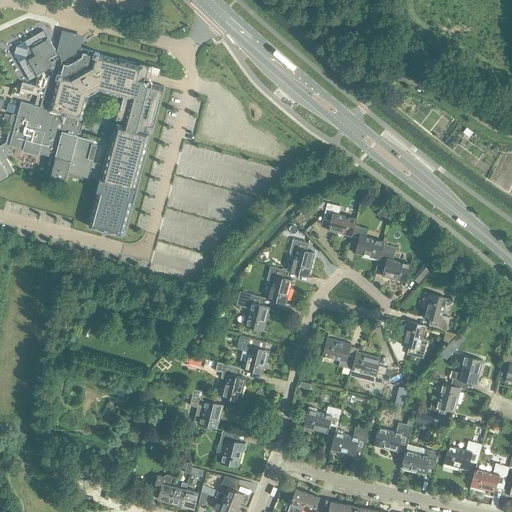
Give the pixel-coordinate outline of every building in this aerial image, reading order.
[(35,105),(21,102),(17,115),(14,114),(11,116),(10,121),(11,124),(6,143),(0,146),(0,179),(14,171),(7,159),(10,145),(23,149),(23,151),(38,155),(39,153),(53,157),(53,156),(57,157),(51,178),(65,182),(66,175),(82,179),(83,176),(89,178),(94,160),(97,145),(93,144),(93,142),(77,138),(78,133),(80,134),(90,100),(88,100),(89,95),(96,91),(122,98),(116,117),(116,121),(88,229),(122,237),(146,155),(144,155),(149,134),(145,133),(146,129),(152,131),(156,118),(161,99),(164,87),(152,84),(152,83),(150,79),(149,78),(152,67),(146,65),(146,67),(100,55),(100,53),(94,51),(81,48),(80,53),(66,61),(62,60),(63,57),(62,54),(57,53),(57,51),(50,41),(49,41),(42,30),(15,46),(13,54),(29,81),(38,75),(35,86),(22,82),(20,91),(37,96),(35,105)] [(62,30),(57,51),(57,53),(62,54),(63,57),(62,60),(66,61),(80,53),(81,48),(82,44),(84,36),(73,33),(62,30)] [(352,236),(355,225),(356,220),(339,216),(342,206),(327,203),(323,220),(331,222),(329,230),(352,236)] [(382,208),(378,214),(385,220),(390,214),(382,208)] [(306,222),(300,215),(295,219),(301,226),(306,222)] [(379,259),(382,250),(384,243),(366,238),(369,229),(355,225),(352,236),(350,243),(357,246),(356,253),(379,259)] [(309,277),(315,253),(317,244),(292,238),(289,253),(296,255),(291,273),(309,277)] [(382,250),(379,259),(378,266),(385,268),(383,275),(407,282),(411,267),(393,262),(395,254),(382,250)] [(286,304),(292,281),(285,279),(287,272),(271,268),(268,280),(274,281),(269,300),(286,304)] [(264,331),(269,307),(261,305),(263,298),(240,293),(238,305),(252,308),(247,327),(264,331)] [(449,317),(443,316),(447,298),(429,293),(423,316),(434,319),(432,327),(445,330),(449,317)] [(424,357),(427,344),(422,343),(426,325),(407,321),(402,344),(413,347),(411,354),(424,357)] [(262,374),(268,351),(264,350),(266,341),(259,339),(240,335),(239,343),(246,345),(242,359),(249,360),(247,371),(262,374)] [(346,362),(351,344),(327,337),(322,355),(346,362)] [(433,348),(424,356),(435,367),(443,359),(433,348)] [(375,375),(380,357),(357,351),(352,369),(375,375)] [(511,355),(504,353),(499,372),(507,374),(505,381),(511,382),(511,355)] [(487,361),(459,354),(467,356),(462,375),(453,372),(450,385),(466,388),(468,381),(477,384),(483,360),(487,361)] [(201,367),(202,360),(190,358),(189,365),(201,367)] [(394,359),(388,360),(391,371),(397,370),(394,359)] [(240,402),(246,378),(239,376),(241,369),(218,363),(216,370),(223,372),(221,378),(228,380),(224,398),(240,402)] [(436,380),(440,377),(432,369),(429,373),(436,380)] [(455,411),(461,388),(461,387),(437,381),(437,382),(445,384),(439,407),(455,411)] [(218,429),(224,405),(216,403),(218,395),(195,389),(191,404),(198,405),(193,423),(218,429)] [(354,403),(356,394),(349,392),(347,401),(354,403)] [(337,426),(342,409),(328,405),(325,414),(308,409),(303,427),(327,434),(329,424),(337,426)] [(417,412),(414,422),(420,424),(419,426),(425,428),(426,425),(431,427),(434,417),(417,412)] [(407,444),(412,425),(407,424),(399,421),(396,432),(378,427),(373,445),(397,452),(400,442),(407,444)] [(363,452),(369,429),(356,426),(353,437),(335,432),(330,449),(354,456),(355,450),(363,452)] [(239,468),(246,443),(238,441),(239,434),(224,430),(219,451),(226,453),(223,463),(239,468)] [(161,435),(159,444),(171,447),(173,437),(161,435)] [(477,463),(482,443),(469,439),(465,452),(448,447),(451,440),(450,440),(442,467),(443,464),(467,470),(469,461),(477,463)] [(434,467),(439,451),(438,451),(432,449),(425,447),(423,455),(405,450),(400,467),(424,474),(426,465),(434,467)] [(503,487),(509,466),(496,462),(492,475),(474,470),(469,490),(470,490),(471,486),(494,492),(496,485),(503,487)] [(192,467),(190,474),(202,476),(204,470),(192,467)] [(170,502),(174,485),(166,483),(168,478),(158,475),(154,489),(160,490),(157,499),(170,502)] [(216,496),(239,506),(244,494),(237,491),(240,479),(225,476),(221,486),(227,488),(225,494),(218,491),(216,496)] [(203,484),(201,492),(208,493),(210,488),(203,484)] [(182,505),(186,489),(174,485),(170,502),(182,505)] [(300,511),(302,508),(308,492),(296,488),(291,504),(297,506),(294,511),(300,511)] [(186,489),(182,505),(194,509),(198,492),(186,489)] [(205,505),(208,493),(201,492),(198,503),(205,505)] [(321,511),(323,508),(317,506),(320,497),(308,492),(302,508),(311,511),(321,511)] [(222,511),(236,511),(239,506),(216,496),(214,501),(221,504),(218,510),(222,511)] [(341,511),(343,503),(331,501),(329,510),(323,508),(321,511),(341,511)] [(353,511),(355,506),(343,503),(341,511),(353,511)]
